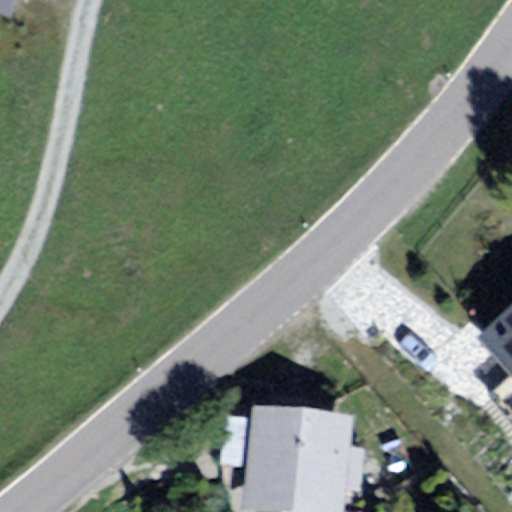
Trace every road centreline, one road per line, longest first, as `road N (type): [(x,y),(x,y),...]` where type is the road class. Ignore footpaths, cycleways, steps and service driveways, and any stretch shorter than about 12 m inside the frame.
road 1 (tertiary): [(511,39),(426,156),(234,333),(16,511)]
road 2 (track): [(94,0),(39,224),(0,289)]
